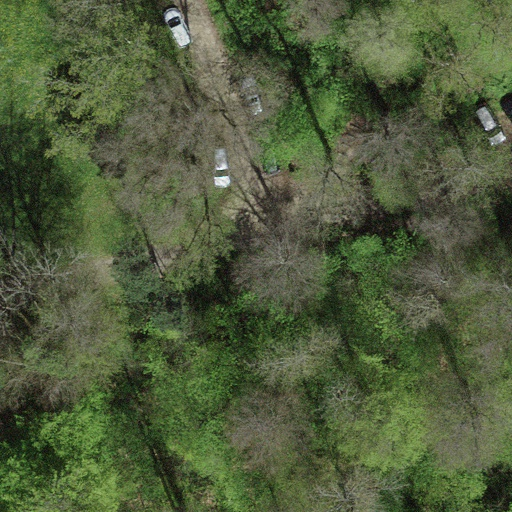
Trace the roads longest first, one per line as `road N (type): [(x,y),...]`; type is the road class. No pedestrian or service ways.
road 1 (track): [(511,153),(0,279)]
road 2 (track): [(189,0),(275,210)]
